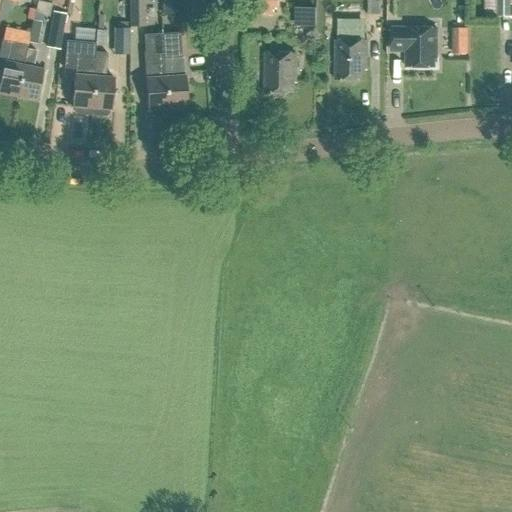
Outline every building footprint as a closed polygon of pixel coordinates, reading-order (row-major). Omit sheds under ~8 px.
[(129,1),(129,27),(145,27),(145,0),(129,1)] [(162,0),(163,16),(173,16),(172,0),(162,0)] [(222,0),(222,16),(239,17),(239,0),(222,0)] [(272,17),(273,8),(279,9),(278,0),(256,0),(256,17),(272,17)] [(368,0),(369,14),(386,14),(386,0),(368,0)] [(511,0),(484,0),(485,17),(498,17),(511,17),(511,16),(511,0)] [(33,21),(28,43),(37,45),(42,16),(48,17),(50,4),(37,1),(33,21)] [(53,13),(47,47),(59,49),(65,15),(53,13)] [(391,52),(407,52),(407,70),(436,71),(436,59),(438,59),(439,30),(408,30),(408,27),(391,27),(391,52)] [(454,28),(454,54),(468,54),(468,29),(454,28)] [(113,29),(113,37),(129,37),(129,29),(113,29)] [(163,58),(162,58),(162,53),(163,53),(161,31),(161,30),(160,30),(160,34),(143,35),(144,52),(143,52),(146,110),(150,110),(150,113),(154,116),(162,115),(165,112),(165,109),(166,109),(164,69),(163,58)] [(97,31),(95,53),(104,54),(106,32),(102,31),(97,31)] [(161,34),(163,53),(163,58),(164,69),(166,109),(187,108),(183,57),(181,57),(179,33),(171,33),(161,34)] [(0,67),(2,68),(0,76),(0,92),(16,96),(26,49),(27,45),(2,40),(0,49),(0,67)] [(367,72),(367,40),(337,40),(336,80),(364,80),(364,71),(367,72)] [(32,67),(35,51),(26,49),(16,96),(36,100),(42,69),(32,67)] [(296,82),(296,52),(267,52),(267,91),(294,91),(294,82),(296,82)] [(72,106),(75,107),(74,111),(77,113),(91,114),(91,108),(94,68),(95,60),(75,58),(72,106)] [(94,68),(91,108),(91,114),(106,116),(108,113),(109,109),(111,110),(113,79),(102,78),(104,61),(95,60),(94,68)] [(0,99),(0,110),(9,111),(10,100),(0,99)]
